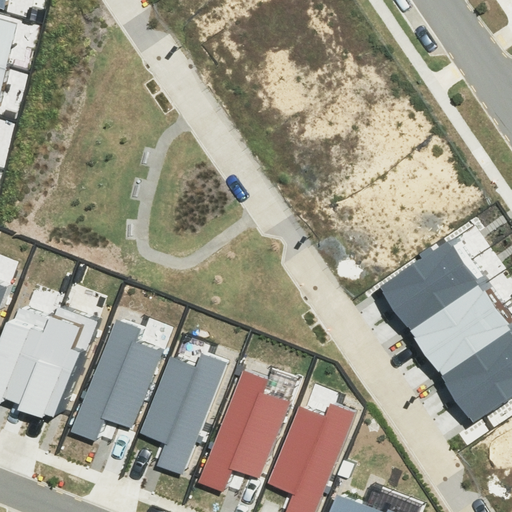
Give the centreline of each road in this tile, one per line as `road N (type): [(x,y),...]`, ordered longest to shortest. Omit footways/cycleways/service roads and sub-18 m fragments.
road 1 (residential): [(126,0),(474,511)]
road 2 (residential): [(511,112),(435,0)]
